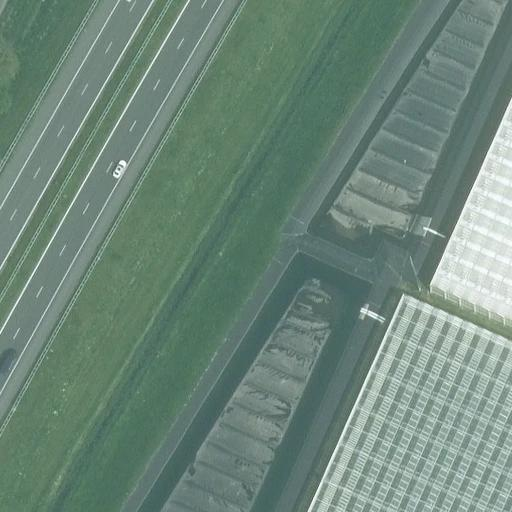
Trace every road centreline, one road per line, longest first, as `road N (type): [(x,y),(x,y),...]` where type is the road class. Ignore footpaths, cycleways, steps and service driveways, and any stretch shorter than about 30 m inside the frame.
road 1 (track): [(57,511),(356,0)]
road 2 (motorway): [(0,374),(209,0)]
road 3 (motorway): [(140,0),(0,249)]
